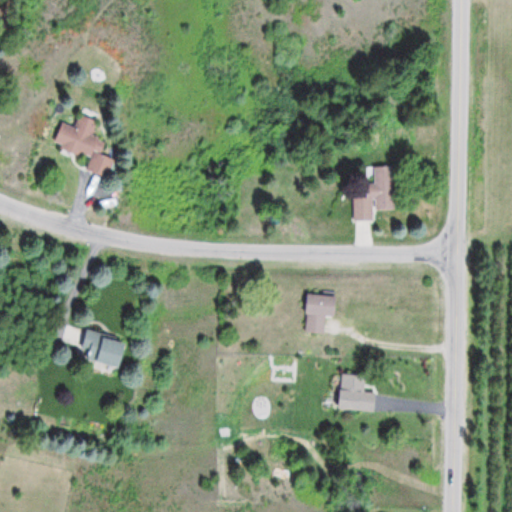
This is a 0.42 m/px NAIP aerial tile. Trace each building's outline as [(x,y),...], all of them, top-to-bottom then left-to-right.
[(115,159),(102,154),(107,141),(91,136),(96,123),(78,117),(75,128),(62,123),(54,146),(91,159),(87,172),(108,179),(115,159)] [(374,220),(374,209),(395,209),(394,166),(368,166),(368,181),(366,181),(366,197),(353,197),(353,220),(374,220)] [(324,334),(325,316),(335,316),(335,295),(306,294),(305,333),(324,334)] [(120,366),(126,339),(85,331),(80,358),(120,366)] [(365,375),(340,375),(340,410),(365,410),(365,375)]
